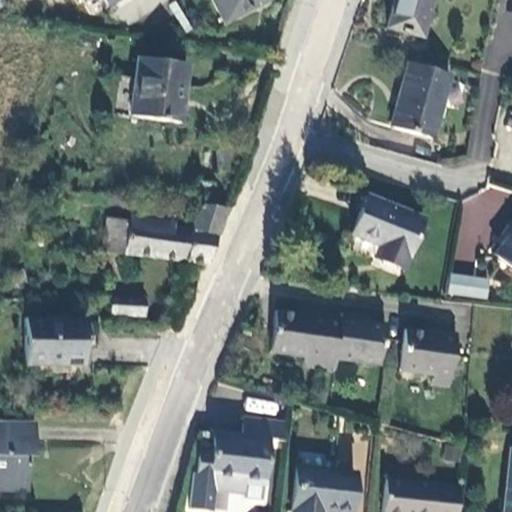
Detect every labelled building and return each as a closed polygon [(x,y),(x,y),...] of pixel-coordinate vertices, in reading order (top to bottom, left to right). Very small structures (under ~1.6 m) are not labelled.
[(266,0),(214,0),(227,22),(266,0)] [(422,36),(432,0),(394,0),(387,26),(422,36)] [(135,55),(130,117),(186,121),(191,59),(135,55)] [(434,137),(451,77),(409,64),(391,126),(434,137)] [(386,250),(381,261),(401,269),(422,219),(366,196),(350,236),(377,246),(386,250)] [(511,229),(511,230),(508,227),(495,245),(499,247),(493,255),(511,268),(511,229)] [(373,258),(381,261),(386,250),(377,246),(373,258)] [(476,282),(450,277),(447,296),(473,300),(476,282)] [(488,284),(476,282),(473,300),(485,302),(488,284)] [(112,303),(111,314),(145,317),(146,306),(112,303)] [(88,361),(88,313),(27,312),(26,360),(88,361)] [(277,313),(271,354),(305,358),(304,366),(322,368),(322,366),(337,368),(338,359),(382,364),(387,324),(359,320),(360,316),(344,314),(344,318),(311,314),(310,317),(277,313)] [(441,337),(407,333),(401,374),(435,378),(434,387),(452,389),(458,337),(441,335),(441,337)] [(240,483),(260,484),(264,439),(273,440),(275,421),(237,418),(235,436),(208,433),(204,486),(208,492),(221,493),(227,489),(239,490),(240,483)] [(35,421),(0,421),(0,489),(30,489),(29,455),(36,455),(35,421)] [(347,511),(351,473),(292,469),(286,511),(347,511)] [(458,511),(462,490),(388,481),(383,511),(458,511)]
